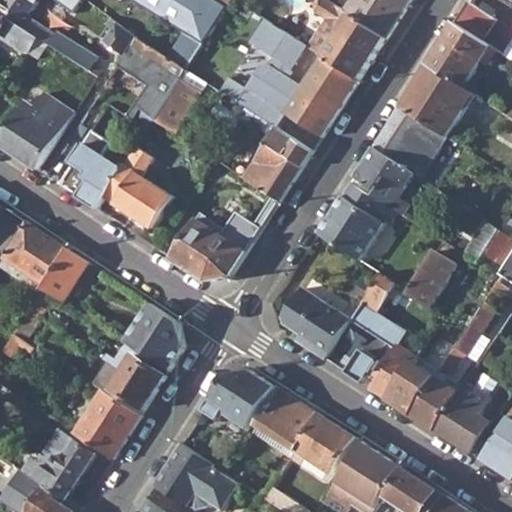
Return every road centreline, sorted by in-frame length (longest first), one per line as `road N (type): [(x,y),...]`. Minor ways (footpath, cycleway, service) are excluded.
road 1 (residential): [(232,322),(441,0)]
road 2 (residential): [(232,322),(511,506)]
road 3 (residential): [(0,170),(232,322)]
road 4 (residential): [(110,511),(232,322)]
